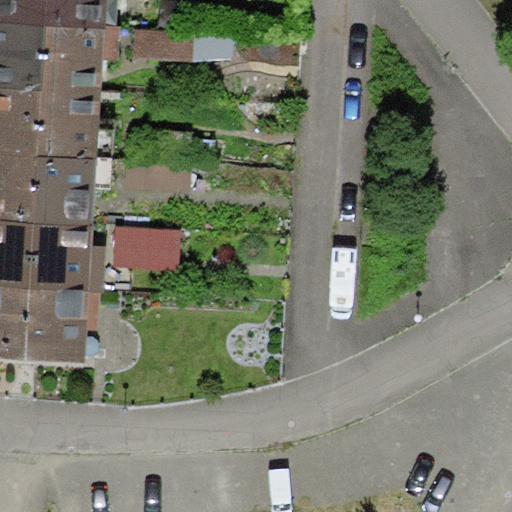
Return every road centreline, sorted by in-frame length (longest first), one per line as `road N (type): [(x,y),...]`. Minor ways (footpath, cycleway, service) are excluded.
road 1 (residential): [(312,403),(306,347),(333,0)]
road 2 (residential): [(312,403),(230,428),(125,431),(0,421)]
road 3 (residential): [(511,307),(349,392),(312,403)]
